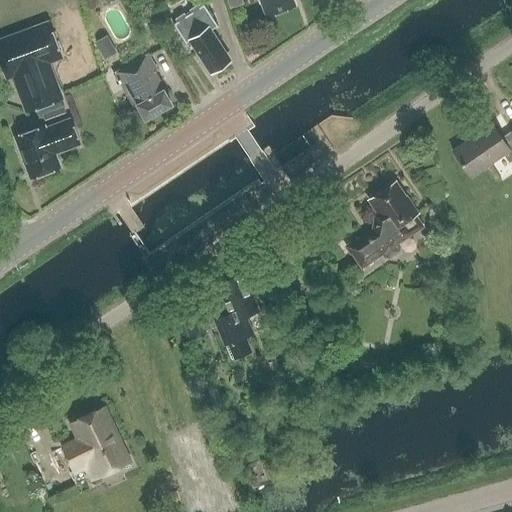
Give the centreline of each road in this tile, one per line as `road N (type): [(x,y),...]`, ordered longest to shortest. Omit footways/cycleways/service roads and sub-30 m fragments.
road 1 (unclassified): [(0,395),(511,44)]
road 2 (secondary): [(13,253),(384,0)]
